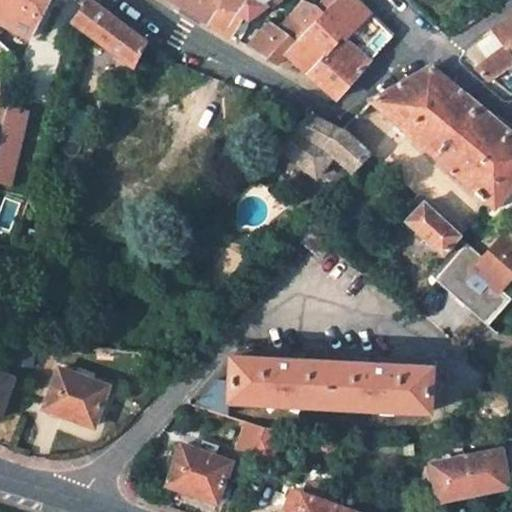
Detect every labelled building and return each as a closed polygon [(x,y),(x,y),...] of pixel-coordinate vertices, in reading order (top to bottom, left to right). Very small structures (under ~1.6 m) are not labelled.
[(0,0),(0,44),(22,64),(52,0),(62,0),(67,2),(68,0),(25,0),(25,1),(24,0),(0,0)] [(175,0),(208,21),(218,7),(215,0),(175,0)] [(235,0),(215,0),(218,7),(208,21),(233,37),(246,15),(232,3),(235,0)] [(237,39),(244,32),(250,20),(276,0),(235,0),(232,3),(246,15),(233,37),(237,39)] [(346,35),(369,9),(360,0),(337,0),(307,31),(286,53),(336,96),(370,59),(346,35)] [(321,0),(300,23),(307,31),(337,0),(321,0)] [(72,24),(136,70),(148,46),(90,1),(72,24)] [(279,29),(259,53),(276,64),(286,53),(307,31),(300,23),(292,14),(279,29)] [(496,52),(476,65),(474,67),(488,82),(493,79),(511,65),(511,14),(490,29),(492,33),(504,46),(496,52)] [(270,23),(248,46),(259,53),(279,29),(270,23)] [(485,37),(496,52),(504,46),(492,33),(485,37)] [(511,65),(493,79),(511,94),(511,65)] [(496,211),(511,190),(511,132),(432,66),(371,102),(496,211)] [(189,109),(139,84),(104,155),(142,174),(158,144),(168,149),(189,109)] [(68,97),(51,90),(44,109),(61,116),(68,97)] [(0,135),(3,136),(10,106),(0,98),(0,135)] [(31,111),(10,106),(3,136),(0,149),(0,181),(13,184),(31,111)] [(280,149),(317,179),(334,157),(352,173),(369,153),(342,129),(341,130),(308,116),(280,149)] [(283,172),(269,161),(259,173),(272,184),(283,172)] [(445,256),(462,236),(425,203),(408,223),(445,256)] [(321,260),(339,241),(313,217),(296,237),(321,260)] [(499,291),(511,276),(511,237),(506,233),(483,258),(469,245),(437,279),(444,286),(445,285),(467,305),(466,306),(486,324),(509,300),(499,291)] [(434,371),(235,361),(233,403),(432,413),(434,371)] [(110,388),(61,371),(47,411),(96,427),(110,388)] [(0,419),(14,381),(0,376),(0,419)] [(258,457),(268,429),(252,423),(241,451),(258,457)] [(274,463),(287,430),(268,429),(258,457),(274,463)] [(232,464),(183,446),(169,485),(218,503),(232,464)] [(507,472),(511,470),(511,449),(503,452),(507,472)] [(476,496),(510,488),(507,472),(503,452),(468,458),(476,496)] [(468,458),(432,466),(439,503),(476,496),(468,458)] [(306,496),(304,495),(297,511),(336,511),(339,507),(343,495),(343,494),(312,482),(306,496)] [(293,511),(297,511),(304,495),(294,491),(287,510),(293,511)]
